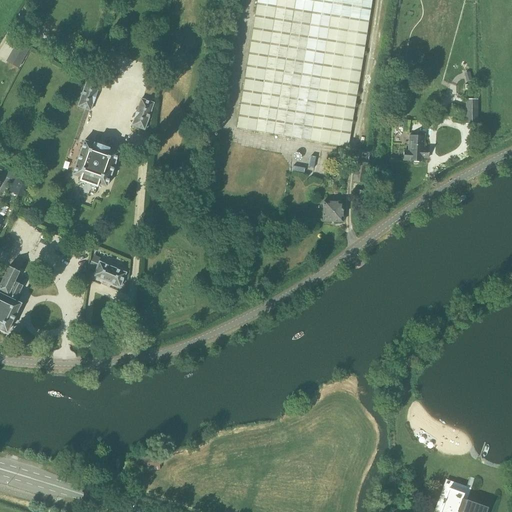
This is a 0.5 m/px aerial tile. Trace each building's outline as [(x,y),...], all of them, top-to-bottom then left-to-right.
[(348,146),(348,144),(371,0),(258,0),(237,128),(348,146)] [(18,41),(7,62),(19,68),(30,47),(18,41)] [(100,85),(86,80),(76,108),(90,113),(100,85)] [(480,86),(466,86),(466,99),(480,98),(480,86)] [(147,101),(140,99),(131,127),(144,131),(154,104),(147,101)] [(477,100),(465,100),(465,124),(477,124),(477,100)] [(424,136),(410,135),(408,151),(403,151),(403,160),(410,160),(410,161),(420,162),(420,158),(428,158),(429,149),(423,149),(424,136)] [(118,153),(93,144),(84,141),(72,176),(81,179),(78,188),(95,194),(98,185),(107,188),(118,153)] [(367,163),(369,153),(357,151),(352,181),(364,183),(367,163)] [(29,182),(17,175),(9,191),(21,197),(29,182)] [(363,200),(364,191),(356,190),(355,199),(363,200)] [(323,222),(343,223),(343,222),(344,221),(345,216),(343,216),(343,203),(324,202),(323,222)] [(120,288),(126,274),(99,262),(93,277),(120,288)] [(0,329),(7,333),(21,305),(15,302),(23,286),(14,282),(19,273),(9,267),(0,285),(0,329)] [(450,489),(441,511),(459,511),(460,511),(461,511),(487,511),(490,506),(471,500),(465,498),(466,494),(450,489)]
